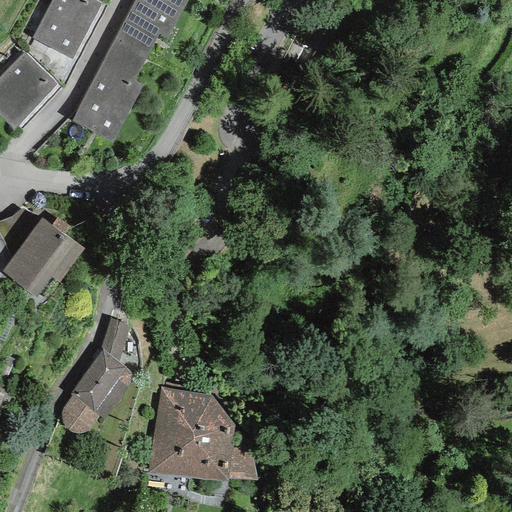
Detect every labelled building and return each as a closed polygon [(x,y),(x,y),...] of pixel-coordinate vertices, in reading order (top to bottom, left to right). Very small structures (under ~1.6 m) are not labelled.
[(71,59),(101,3),(94,0),(52,0),(32,39),(71,59)] [(188,0),(135,0),(115,38),(147,55),(158,34),(167,39),(188,0)] [(133,81),(147,55),(115,38),(70,122),(111,143),(142,85),(133,81)] [(25,52),(0,77),(0,116),(13,129),(50,92),(58,84),(25,52)] [(42,218),(2,271),(36,297),(51,276),(59,283),(84,250),(65,236),(51,225),(42,218)] [(51,225),(65,236),(71,228),(57,218),(51,225)] [(129,326),(109,319),(100,349),(102,350),(118,363),(129,326)] [(118,363),(102,350),(69,395),(72,396),(69,400),(65,405),(63,410),(62,415),(62,422),(64,426),(67,431),(70,433),(75,434),(81,434),(85,433),(89,431),(99,416),(104,420),(130,383),(131,378),(130,374),(126,369),(118,363)] [(210,396),(161,387),(149,474),(228,481),(228,477),(232,448),(234,427),(210,396)] [(251,456),(232,448),(228,477),(257,479),(251,456)]
